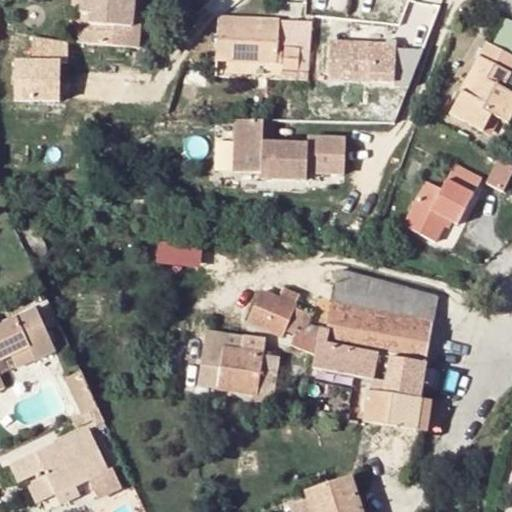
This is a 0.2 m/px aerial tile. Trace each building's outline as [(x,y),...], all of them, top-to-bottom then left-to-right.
[(95,45),(103,0),(83,0),(82,13),(90,13),(87,44),(95,45)] [(132,0),(103,0),(95,45),(135,49),(138,16),(131,15),(132,0)] [(90,13),(82,13),(72,12),(71,41),(87,44),(90,13)] [(306,50),(309,18),(277,13),(277,24),(275,48),(282,49),(306,50)] [(511,46),(511,20),(507,18),(497,39),(511,46)] [(218,19),(216,59),(274,64),(275,48),(277,24),(218,19)] [(34,58),(16,58),(16,101),(67,100),(67,37),(34,37),(34,58)] [(425,54),(333,46),(330,83),(413,91),(425,54)] [(306,50),(282,49),(280,72),(304,74),(306,50)] [(490,121),(495,123),(503,109),(473,92),(482,74),(505,85),(509,76),(478,59),(468,80),(472,82),(464,97),(460,95),(448,119),(481,136),(490,121)] [(473,92),(503,109),(511,96),(502,91),(505,85),(482,74),(473,92)] [(468,80),(460,95),(464,97),(472,82),(468,80)] [(511,96),(503,109),(511,113),(511,96)] [(506,128),(511,115),(511,113),(503,109),(495,123),(506,128)] [(272,149),(272,127),(236,127),(235,179),(262,179),(263,184),(307,185),(307,177),(308,150),(272,149)] [(345,143),(308,143),(308,150),(307,177),(344,178),(345,143)] [(511,171),(511,170),(495,161),(482,188),(498,197),(511,171)] [(478,192),(450,178),(437,199),(423,193),(399,235),(430,252),(442,231),(454,235),(478,192)] [(207,266),(207,243),(159,243),(160,266),(207,266)] [(329,345),(427,363),(438,296),(339,273),(327,330),(329,345)] [(280,299),(262,291),(249,322),(281,337),(299,296),(284,289),(280,299)] [(0,397),(8,394),(2,382),(0,375),(0,365),(32,352),(37,366),(58,356),(40,316),(0,333),(0,397)] [(316,356),(320,328),(300,323),(292,346),(316,356)] [(316,356),(313,369),(385,383),(384,394),(369,392),(364,423),(416,430),(421,400),(427,363),(329,345),(327,330),(320,328),(316,356)] [(212,331),(204,330),(196,387),(202,388),(212,331)] [(202,388),(254,396),(261,353),(263,339),(212,331),(202,388)] [(0,365),(0,375),(2,382),(37,366),(32,352),(0,365)] [(261,353),(254,396),(252,409),(265,410),(271,411),(279,358),(261,353)] [(84,370),(69,377),(85,414),(100,408),(84,370)] [(432,402),(421,400),(416,430),(427,432),(432,402)] [(57,504),(78,495),(109,480),(91,439),(14,473),(22,491),(46,480),(57,504)] [(362,511),(352,479),(305,494),(307,500),(290,506),(292,511),(362,511)] [(63,511),(81,504),(78,495),(57,504),(60,511),(63,511)]
